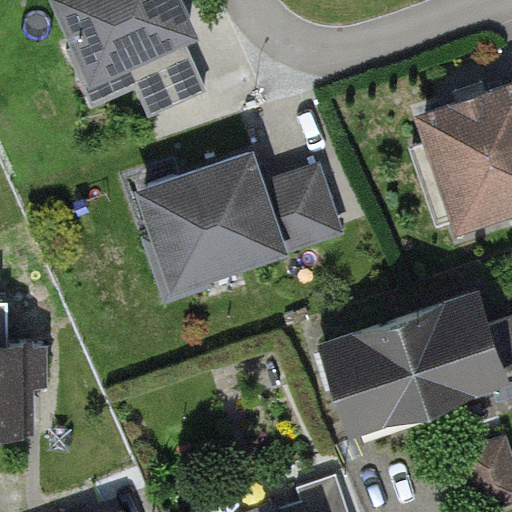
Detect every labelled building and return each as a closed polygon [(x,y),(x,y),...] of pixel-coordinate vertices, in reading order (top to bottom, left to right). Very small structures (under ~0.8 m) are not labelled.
[(197,17),(189,0),(61,0),(103,91),(137,76),(149,104),(203,80),(178,25),(197,17)] [(511,73),(424,105),(460,207),(511,188),(511,73)] [(337,218),(318,164),(265,182),(249,135),(137,174),(172,275),(337,218)] [(511,328),(497,283),(325,342),(356,431),(511,378),(511,328)] [(49,332),(0,332),(0,415),(50,415),(49,332)]
